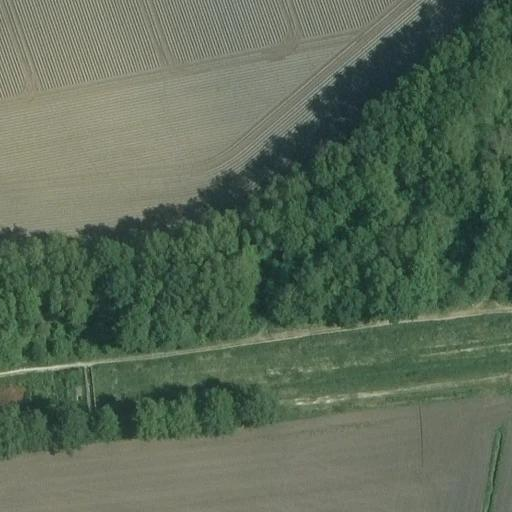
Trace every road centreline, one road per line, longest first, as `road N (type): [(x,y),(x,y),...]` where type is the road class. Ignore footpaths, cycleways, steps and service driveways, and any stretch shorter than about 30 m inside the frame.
road 1 (track): [(511,378),(0,433)]
road 2 (track): [(0,374),(464,312)]
